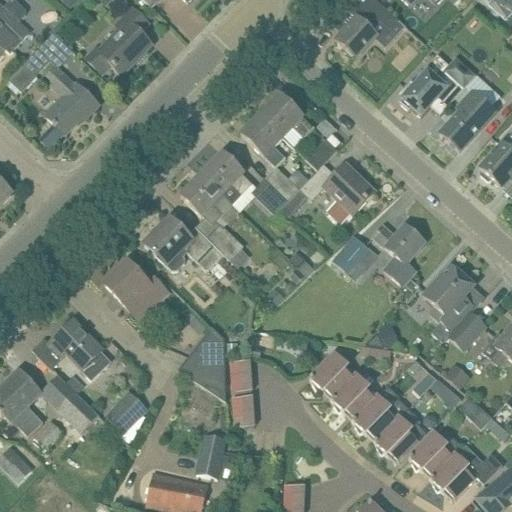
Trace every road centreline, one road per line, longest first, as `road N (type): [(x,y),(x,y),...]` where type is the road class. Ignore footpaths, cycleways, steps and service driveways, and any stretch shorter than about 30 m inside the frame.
road 1 (residential): [(511,250),(256,18)]
road 2 (residential): [(146,468),(168,401),(161,371),(33,250)]
road 3 (residential): [(75,210),(256,18)]
road 4 (residential): [(360,478),(267,401)]
